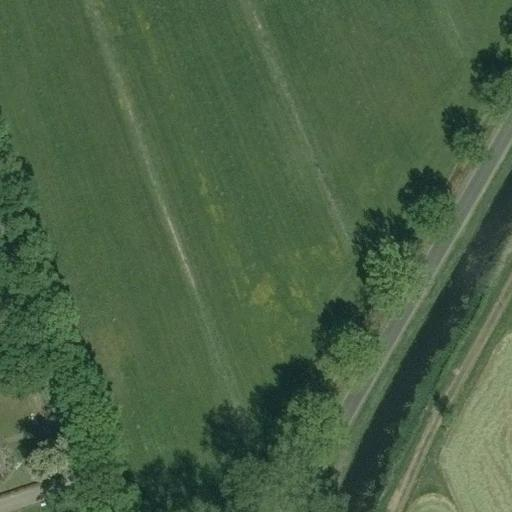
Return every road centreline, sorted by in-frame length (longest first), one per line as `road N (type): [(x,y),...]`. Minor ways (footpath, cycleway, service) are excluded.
road 1 (unclassified): [(293,511),(511,130)]
road 2 (unclassified): [(94,511),(0,224)]
road 3 (track): [(386,511),(511,288)]
